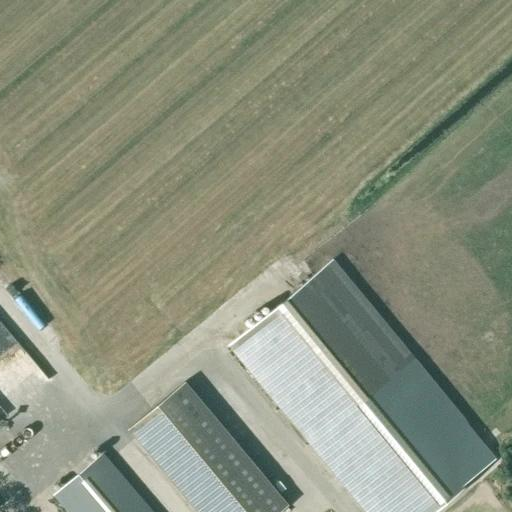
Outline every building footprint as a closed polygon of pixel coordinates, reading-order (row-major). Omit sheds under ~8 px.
[(434,511),(494,463),(329,263),(230,345),(294,422),(292,424),(364,511),(434,511)] [(0,334),(12,324),(0,310),(0,334)] [(127,429),(196,511),(279,511),(286,507),(183,382),(127,429)] [(148,511),(101,457),(53,498),(64,511),(148,511)] [(272,484),(286,503),(299,494),(286,475),(272,484)]
